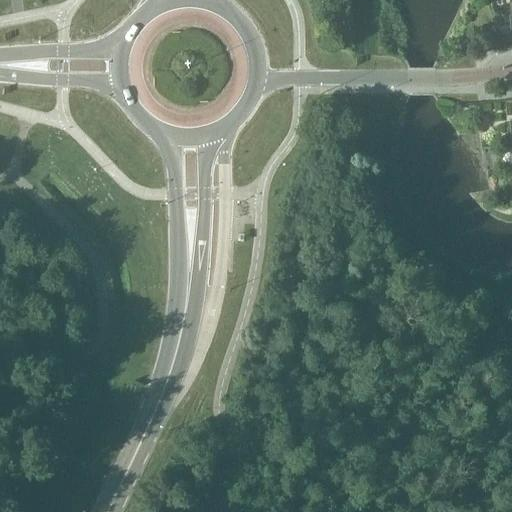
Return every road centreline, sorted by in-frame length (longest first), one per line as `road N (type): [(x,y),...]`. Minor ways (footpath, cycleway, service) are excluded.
road 1 (secondary): [(106,511),(166,383),(188,271)]
road 2 (residential): [(258,78),(511,72)]
road 3 (secondary): [(188,271),(199,259),(211,134)]
road 4 (secondary): [(164,134),(177,258),(188,271)]
road 5 (unclassified): [(0,75),(98,83),(122,94)]
road 6 (unclassified): [(123,40),(83,51),(0,55)]
